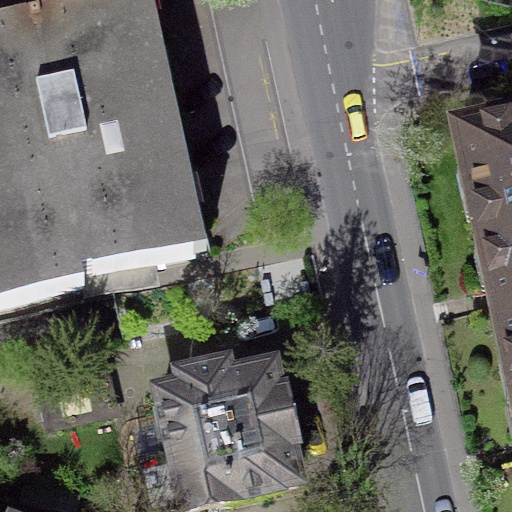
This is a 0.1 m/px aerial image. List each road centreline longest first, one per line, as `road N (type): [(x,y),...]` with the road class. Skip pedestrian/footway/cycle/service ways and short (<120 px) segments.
road 1 (primary): [(336,100),(425,511)]
road 2 (residential): [(336,100),(511,58)]
